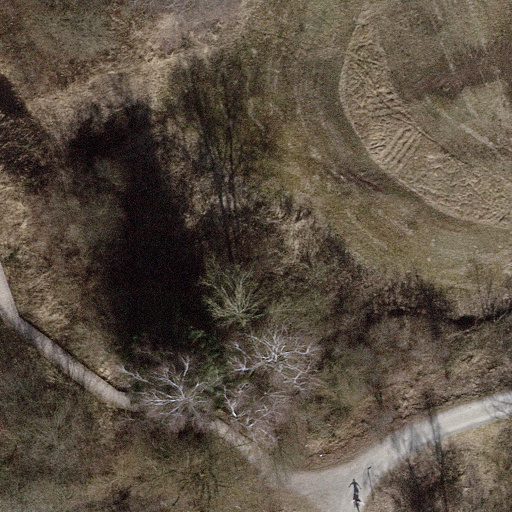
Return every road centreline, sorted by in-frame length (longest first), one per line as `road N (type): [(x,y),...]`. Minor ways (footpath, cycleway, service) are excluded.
road 1 (track): [(336,487),(408,440),(511,403)]
road 2 (track): [(336,487),(157,511)]
